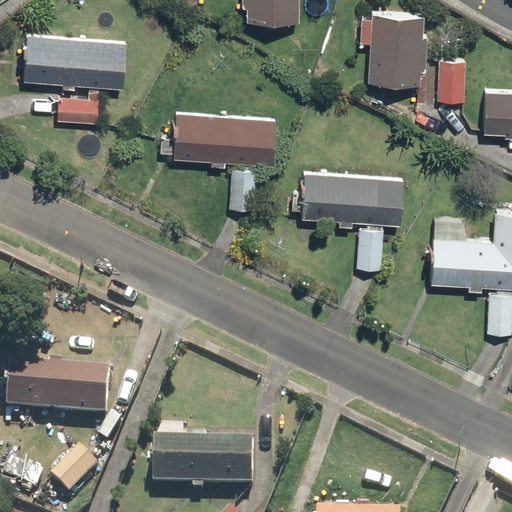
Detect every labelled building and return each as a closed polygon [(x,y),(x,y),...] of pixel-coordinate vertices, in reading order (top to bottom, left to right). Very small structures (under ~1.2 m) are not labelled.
[(247,17),(297,17),(297,0),(240,0),(241,6),(247,6),(247,17)] [(370,39),(368,79),(419,82),(422,11),(371,8),(371,11),(360,11),(359,38),(370,39)] [(60,82),(58,116),(97,119),(99,84),(123,86),(126,36),(25,30),(22,80),(60,82)] [(469,55),(438,53),(436,99),(467,100),(469,55)] [(511,86),(483,86),(481,129),(504,130),(504,136),(511,136),(511,86)] [(242,157),(256,158),(273,159),(276,114),(174,107),(171,152),(229,156),(240,157),(242,157)] [(253,205),(256,158),(242,157),(240,157),(239,166),(229,165),(226,204),(253,205)] [(403,170),(302,165),(300,212),(330,213),(329,222),(357,223),(356,265),(380,266),(383,216),(400,217),(403,170)] [(458,216),(432,214),(429,278),(487,281),(511,282),(511,208),(493,207),(492,237),(457,236),(458,216)] [(511,285),(511,282),(487,281),(484,331),(509,332),(511,285)] [(9,360),(5,407),(105,414),(108,367),(9,360)] [(152,439),(151,484),(255,487),(256,442),(152,439)] [(103,465),(82,445),(51,477),(72,497),(103,465)] [(45,469),(10,455),(2,475),(37,489),(45,469)]
